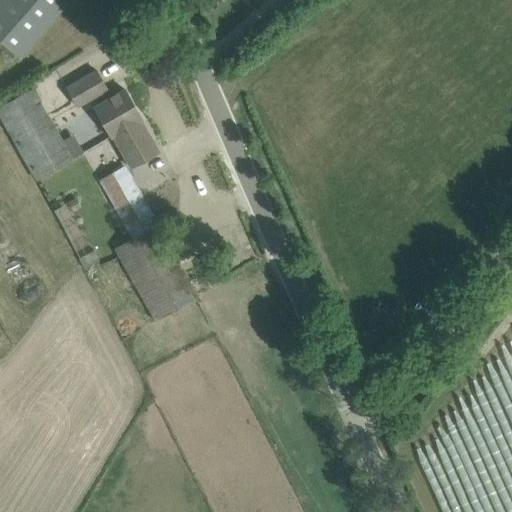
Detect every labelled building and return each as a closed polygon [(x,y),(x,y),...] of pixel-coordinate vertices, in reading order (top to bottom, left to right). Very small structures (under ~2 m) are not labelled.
[(0,0),(0,40),(19,58),(56,16),(69,2),(66,0),(0,0)] [(96,70),(67,87),(78,106),(107,89),(96,70)] [(94,105),(103,120),(113,137),(131,167),(159,150),(142,120),(142,119),(124,88),(94,105)] [(74,134),(61,141),(31,89),(0,106),(0,114),(37,180),(73,160),(72,158),(84,151),(74,134)] [(199,295),(176,256),(124,165),(98,180),(133,238),(116,248),(156,319),(199,295)]
